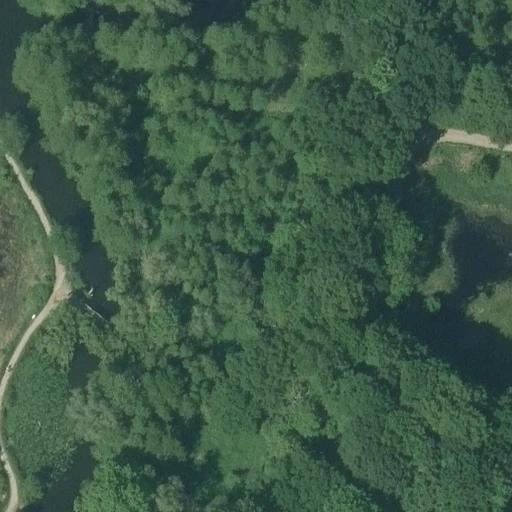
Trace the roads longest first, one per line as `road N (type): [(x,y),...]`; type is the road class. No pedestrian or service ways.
road 1 (track): [(328,511),(330,413),(394,256),(402,165),(420,132),(511,148)]
road 2 (track): [(420,132),(423,0)]
